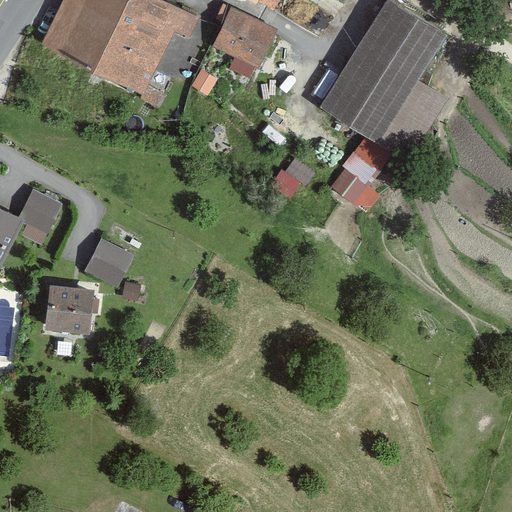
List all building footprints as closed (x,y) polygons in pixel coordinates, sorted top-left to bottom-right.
[(198,14),(165,0),(57,0),(39,41),(140,86),(164,31),(186,41),(198,14)] [(444,30),(393,0),(382,0),(321,103),(406,154),(442,93),(416,78),(444,30)] [(272,27),(229,8),(213,43),(256,63),(272,27)] [(275,179),(291,194),(315,170),(298,154),(275,179)] [(14,211),(0,203),(0,250),(17,218),(45,232),(59,205),(26,188),(14,211)] [(135,251),(101,235),(85,269),(120,285),(135,251)] [(95,291),(49,286),(44,329),(90,334),(95,291)]
